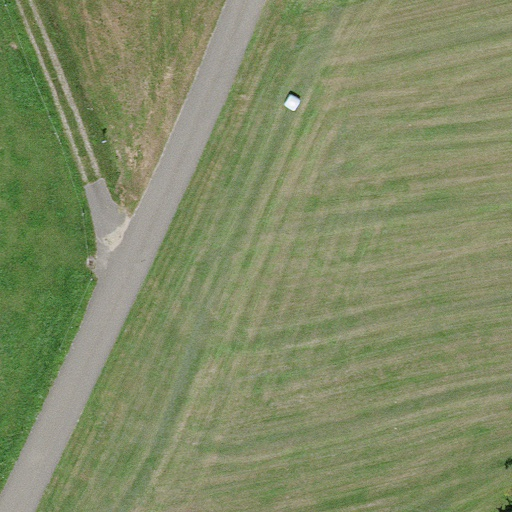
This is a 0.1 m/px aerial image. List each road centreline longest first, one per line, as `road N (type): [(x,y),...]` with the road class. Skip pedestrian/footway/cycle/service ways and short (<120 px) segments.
road 1 (unclassified): [(251,0),(20,511)]
road 2 (track): [(124,288),(101,187),(33,0)]
